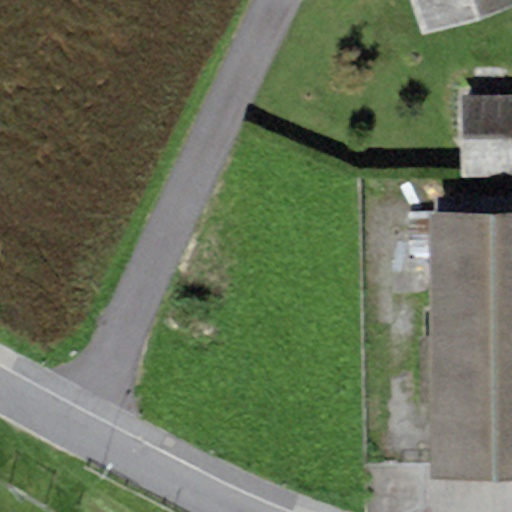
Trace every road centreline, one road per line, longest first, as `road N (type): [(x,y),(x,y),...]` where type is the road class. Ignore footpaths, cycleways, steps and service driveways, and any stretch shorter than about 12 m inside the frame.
road 1 (residential): [(78,429),(283,0)]
road 2 (residential): [(78,429),(254,511)]
